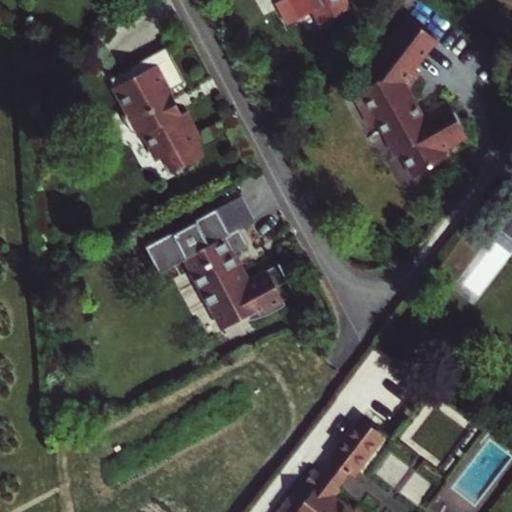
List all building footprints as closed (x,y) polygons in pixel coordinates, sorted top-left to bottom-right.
[(350,0),(282,0),(282,2),(286,11),(292,12),(301,8),(304,14),(319,6),(326,20),(354,6),(350,0)] [(415,102),(408,96),(409,92),(421,77),(416,73),(440,43),(411,20),(373,67),(382,83),(355,97),(367,121),(374,118),(385,140),(392,142),(412,181),(443,165),(438,157),(467,142),(448,105),(427,115),(429,118),(424,121),(415,118),(412,112),(415,102)] [(200,137),(207,133),(192,105),(187,108),(186,105),(181,108),(174,93),(178,91),(177,88),(180,86),(178,82),(190,76),(171,41),(115,72),(133,107),(127,110),(135,125),(152,130),(164,152),(168,150),(177,166),(202,153),(205,146),(200,137)] [(178,91),(174,93),(181,108),(186,105),(178,91)] [(244,223),(245,224),(260,216),(246,190),(222,203),(235,228),(244,223)] [(511,234),(511,206),(507,202),(497,215),(503,220),(499,224),(511,234)] [(235,228),(222,203),(201,215),(202,216),(150,242),(165,267),(194,252),(201,266),(196,269),(215,306),(220,304),(230,323),(253,310),(257,314),(277,309),(291,298),(289,294),(301,288),(285,257),(251,275),(237,248),(253,239),(245,224),(244,223),(235,228)] [(347,486),(343,482),(354,469),(359,473),(391,434),(366,414),(334,454),(341,459),(330,473),(322,466),(308,483),(306,481),(283,509),(287,511),(371,511),(363,506),(360,510),(340,494),(347,486)]
